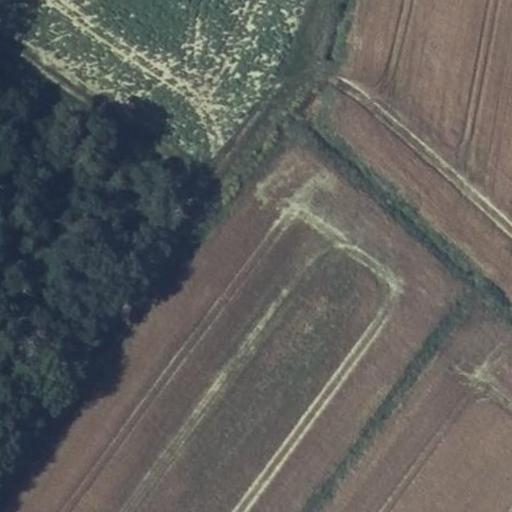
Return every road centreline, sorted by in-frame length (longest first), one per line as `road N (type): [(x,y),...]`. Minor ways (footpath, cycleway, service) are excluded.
road 1 (track): [(0,37),(166,156),(184,194),(176,238),(0,473)]
road 2 (track): [(184,194),(290,73),(319,0)]
